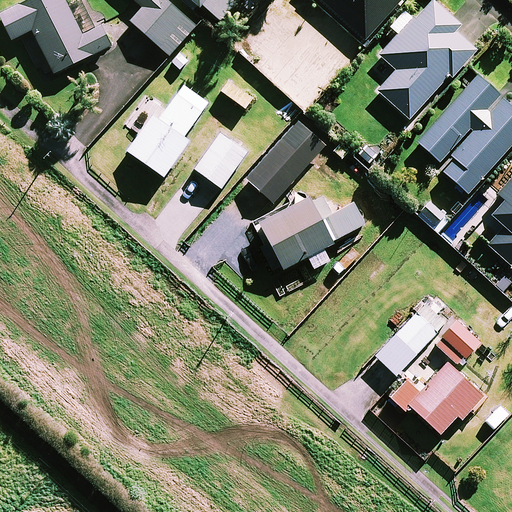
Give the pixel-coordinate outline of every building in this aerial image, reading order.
[(82,37),(63,0),(34,0),(0,17),(0,21),(11,43),(32,33),(54,77),(111,48),(101,28),(82,37)] [(195,29),(163,0),(130,0),(142,10),(130,24),(168,59),(195,29)] [(186,0),(217,27),(240,0),(186,0)] [(407,122),(449,79),(451,81),(477,55),(471,50),(453,33),(458,28),(431,2),(379,57),(395,73),(376,92),(407,122)] [(511,146),(511,109),(477,78),(417,145),(439,165),(448,155),(455,161),(443,175),(467,197),(511,146)] [(251,102),(229,83),(221,93),(243,112),(251,102)] [(207,106),(183,89),(159,122),(154,118),(127,155),(162,181),(188,145),(182,140),(207,106)] [(277,107),(268,99),(255,115),(264,123),(277,107)] [(304,144),(296,136),(275,158),(284,166),(304,144)] [(511,178),(496,197),(504,203),(491,217),(504,228),(487,247),(511,269),(511,178)] [(331,217),(320,195),(258,227),(282,273),(365,230),(352,206),(331,217)] [(443,326),(423,307),(374,359),(395,378),(443,326)] [(479,344),(455,323),(434,347),(458,368),(479,344)] [(482,400),(446,366),(419,394),(406,382),(390,399),(405,414),(409,409),(439,437),(456,418),(461,422),(482,400)]
